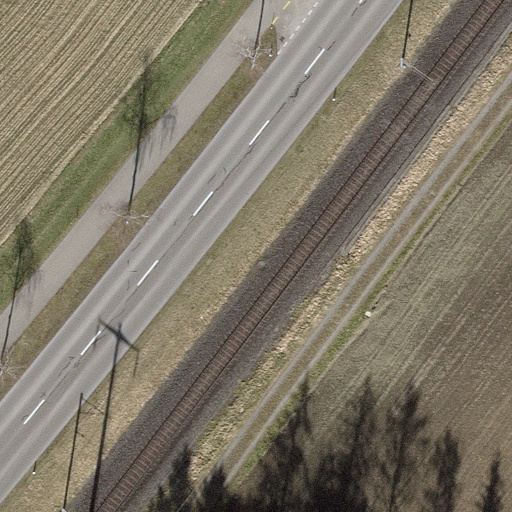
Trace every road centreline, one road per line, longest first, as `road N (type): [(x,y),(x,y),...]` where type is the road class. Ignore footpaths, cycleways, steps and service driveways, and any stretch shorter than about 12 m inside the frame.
road 1 (secondary): [(367,0),(0,447)]
road 2 (track): [(217,511),(511,128)]
